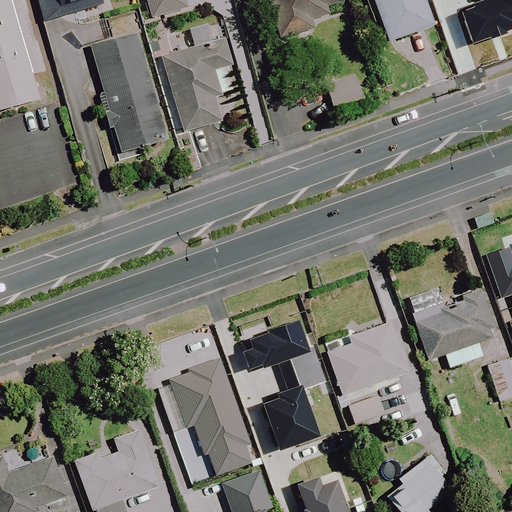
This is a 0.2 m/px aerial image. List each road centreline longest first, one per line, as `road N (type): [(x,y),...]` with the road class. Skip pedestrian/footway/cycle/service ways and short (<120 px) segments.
road 1 (secondary): [(0,286),(511,101)]
road 2 (secondary): [(511,155),(0,336)]
